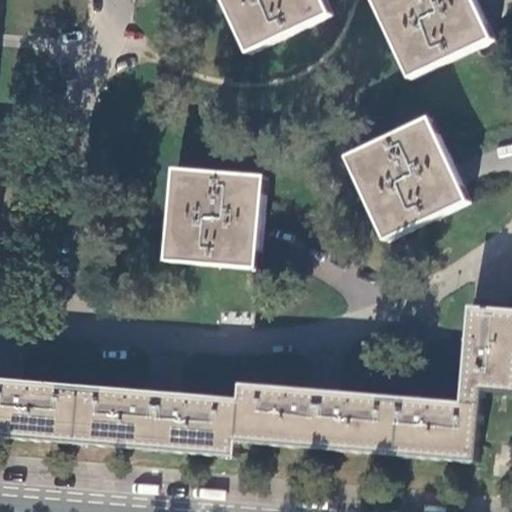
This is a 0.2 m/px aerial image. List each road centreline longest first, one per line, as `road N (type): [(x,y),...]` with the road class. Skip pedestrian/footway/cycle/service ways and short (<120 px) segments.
road 1 (residential): [(511,237),(454,286),(324,333),(197,345),(75,341)]
road 2 (residential): [(105,29),(85,67),(75,341)]
road 3 (tertiary): [(167,511),(0,498)]
